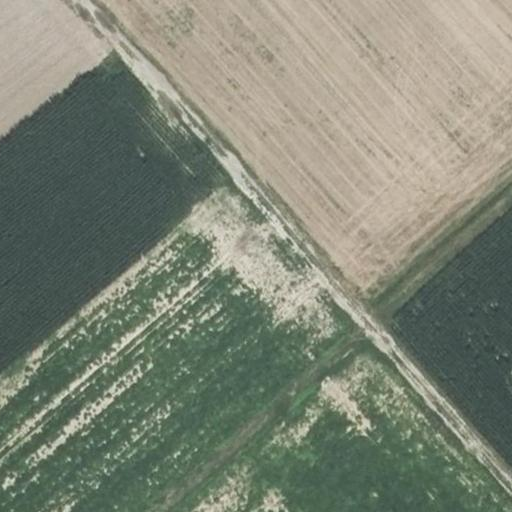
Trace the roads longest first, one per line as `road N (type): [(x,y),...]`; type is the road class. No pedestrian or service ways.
road 1 (track): [(511,465),(82,0)]
road 2 (track): [(511,211),(169,511)]
